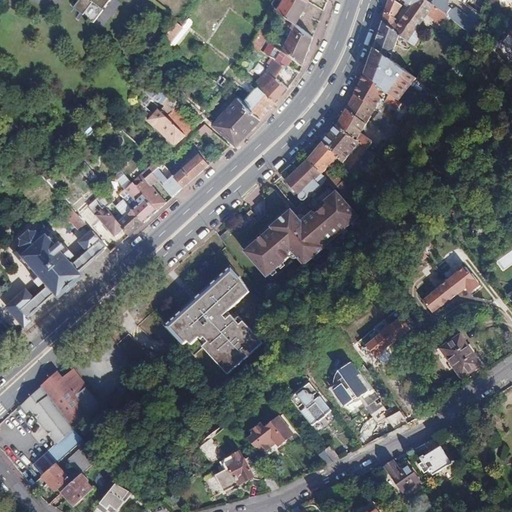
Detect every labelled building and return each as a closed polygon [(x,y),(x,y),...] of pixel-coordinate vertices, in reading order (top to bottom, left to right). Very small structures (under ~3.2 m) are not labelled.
[(95,22),(110,0),(81,0),(76,8),(95,22)] [(308,53),(314,37),(296,24),(308,0),(283,0),(277,12),(293,21),(290,27),(294,30),(285,49),(304,62),(308,53)] [(419,31),(416,29),(422,22),(426,15),(441,26),(448,17),(432,6),(430,5),(423,0),(405,0),(412,5),(400,22),(395,18),(403,5),(395,0),(389,0),(385,12),(383,23),(396,33),(414,46),(419,39),(418,35),(421,32),(419,31)] [(455,0),(468,8),(472,0),(455,0)] [(481,7),(485,0),(472,0),(468,8),(472,12),(478,15),(481,7)] [(477,20),(478,15),(472,12),(470,23),(476,25),(477,20)] [(463,22),(451,14),(448,18),(451,20),(467,32),(469,29),(461,24),(463,22)] [(261,52),(274,29),(264,23),(260,33),(252,47),(261,52)] [(391,48),(396,33),(383,23),(374,49),(390,60),(394,48),(391,48)] [(170,51),(187,30),(179,24),(163,45),(162,45),(170,51)] [(303,65),(271,44),(265,54),(275,59),(287,66),(300,73),(300,72),(303,65)] [(414,78),(412,76),(390,60),(374,49),(365,74),(384,89),(391,94),(401,101),(414,110),(422,102),(425,98),(410,87),(413,82),(414,78)] [(181,58),(173,69),(188,79),(195,68),(181,58)] [(289,88),(278,80),(287,66),(275,59),(254,84),(276,102),(287,91),(289,88)] [(373,109),(384,89),(365,74),(354,96),(373,109)] [(262,118),(276,102),(254,84),(247,78),(244,82),(254,90),(243,103),(262,118)] [(432,90),(414,78),(413,82),(429,93),(432,90)] [(177,112),(183,104),(154,82),(147,91),(166,104),(150,121),(175,146),(194,126),(185,118),(177,112)] [(401,101),(391,94),(387,100),(397,107),(401,101)] [(147,107),(152,100),(146,95),(141,101),(147,107)] [(361,134),(373,109),(354,96),(338,125),(338,126),(356,140),(358,142),(367,149),(372,142),(361,134)] [(238,144),(256,124),(262,118),(243,103),(239,100),(216,126),(235,142),(238,144)] [(390,121),(393,116),(384,110),(380,114),(390,121)] [(380,114),(378,113),(371,123),(390,137),(398,127),(390,121),(380,114)] [(341,163),(358,142),(356,140),(338,126),(337,127),(336,124),(319,139),(318,139),(323,143),(341,163)] [(230,146),(212,130),(203,139),(219,157),(230,146)] [(341,163),(323,143),(307,160),(308,160),(325,179),(330,183),(337,176),(328,167),(334,162),(338,166),(341,163)] [(209,165),(194,150),(177,165),(183,171),(176,178),(184,187),(209,165)] [(357,179),(372,160),(376,156),(368,150),(360,160),(358,159),(349,171),(357,179)] [(301,202),(325,179),(308,160),(285,182),(297,195),(296,197),(301,202)] [(168,181),(160,172),(163,169),(161,167),(160,167),(137,188),(158,210),(164,205),(166,203),(151,186),(157,180),(172,197),(180,190),(184,187),(176,178),(174,176),(168,181)] [(124,229),(129,236),(158,210),(137,188),(133,184),(130,180),(120,189),(124,192),(112,203),(125,218),(118,222),(124,229)] [(304,265),(359,216),(341,195),(336,190),(324,201),(327,203),(315,213),(313,211),(307,216),(308,218),(303,223),(301,221),(291,210),(270,228),(272,229),(246,250),(268,276),(292,255),(289,253),(293,250),(304,265)] [(109,212),(106,208),(87,224),(93,231),(98,237),(108,229),(114,237),(124,229),(118,222),(109,212)] [(93,231),(87,224),(82,218),(81,216),(75,222),(87,236),(93,231)] [(484,217),(472,227),(476,232),(489,222),(484,217)] [(81,263),(72,253),(71,253),(68,250),(71,247),(67,243),(60,249),(56,244),(59,242),(51,233),(44,239),(43,238),(39,238),(37,237),(27,245),(28,246),(27,252),(27,253),(21,259),(28,267),(31,265),(43,280),(39,284),(47,293),(52,289),(56,294),(59,298),(83,276),(80,272),(86,267),(82,262),(81,263)] [(97,257),(107,248),(100,239),(89,249),(97,257)] [(424,255),(418,259),(422,265),(428,261),(424,255)] [(244,322),(238,316),(236,314),(231,318),(227,313),(232,309),(254,290),(243,275),(232,266),(202,293),(203,295),(192,306),(190,304),(170,323),(187,342),(191,338),(195,341),(200,337),(203,334),(205,336),(210,341),(207,344),(232,371),(252,353),(266,340),(247,319),(244,322)] [(484,287),(467,266),(422,300),(433,315),(467,289),(472,295),(484,287)] [(30,317),(48,301),(35,286),(10,308),(27,327),(33,321),(30,317)] [(192,306),(203,295),(202,293),(190,304),(192,306)] [(236,314),(232,309),(227,313),(231,318),(236,314)] [(236,314),(238,316),(244,322),(247,319),(243,314),(240,310),(236,314)] [(379,361),(414,330),(402,316),(367,348),(379,361)] [(210,341),(205,336),(203,334),(200,337),(202,338),(207,344),(210,341)] [(460,336),(440,350),(461,379),(480,364),(475,357),(477,355),(474,351),(471,353),(460,336)] [(474,351),(469,342),(466,345),(471,353),(474,351)] [(483,363),(477,355),(475,357),(480,364),(483,363)] [(355,363),(341,372),(361,398),(371,391),(355,363)] [(101,408),(86,389),(88,388),(74,370),(63,378),(58,372),(41,386),(75,429),(101,408)] [(327,416),(332,411),(322,397),(317,400),(316,399),(316,395),(319,393),(311,382),(291,398),(298,407),(303,404),(307,409),(303,412),(313,426),(319,421),(320,422),(327,416)] [(345,407),(355,400),(344,382),(333,389),(345,407)] [(75,429),(41,386),(20,405),(26,412),(29,409),(52,439),(51,440),(50,447),(52,449),(46,454),(55,464),(62,458),(83,440),(75,429)] [(365,408),(372,418),(360,426),(364,432),(390,414),(378,398),(365,408)] [(297,415),(290,406),(286,409),(293,418),(297,415)] [(401,411),(387,416),(391,425),(404,420),(401,411)] [(293,435),(279,417),(266,428),(262,423),(254,430),(256,433),(249,438),(261,453),(264,450),(266,453),(272,449),(271,447),(277,442),(280,445),(293,435)] [(200,449),(210,442),(206,437),(196,444),(200,449)] [(452,463),(436,438),(427,443),(433,452),(421,459),(423,462),(419,465),(425,474),(428,472),(431,477),(452,463)] [(95,463),(98,460),(87,445),(69,461),(82,476),(82,475),(95,463)] [(338,458),(329,446),(324,450),(332,461),(338,458)] [(244,458),(241,449),(219,458),(223,466),(213,470),(220,488),(251,476),(252,478),(258,478),(262,476),(249,456),(244,458)] [(332,461),(324,450),(319,454),(326,464),(332,461)] [(393,460),(383,465),(403,493),(419,482),(410,466),(401,472),(393,460)] [(68,482),(70,480),(55,464),(41,476),(56,492),(58,491),(61,494),(71,485),(68,482)] [(155,467),(146,475),(151,480),(160,472),(155,467)] [(386,485),(375,469),(363,475),(375,492),(386,485)] [(280,488),(270,474),(261,481),(269,492),(280,488)] [(72,506),(90,491),(84,485),(82,488),(76,481),(71,485),(61,494),(72,506)] [(118,511),(132,493),(116,484),(94,511),(108,511),(110,510),(113,511),(118,511)]
